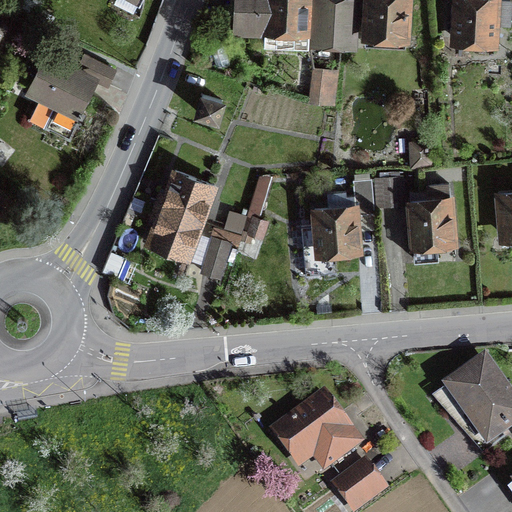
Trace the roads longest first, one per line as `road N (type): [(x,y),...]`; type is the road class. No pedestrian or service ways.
road 1 (tertiary): [(49,290),(115,187),(188,0)]
road 2 (residential): [(59,337),(118,360),(360,339)]
road 3 (residential): [(360,339),(373,385),(463,511)]
road 4 (residential): [(360,339),(511,325)]
